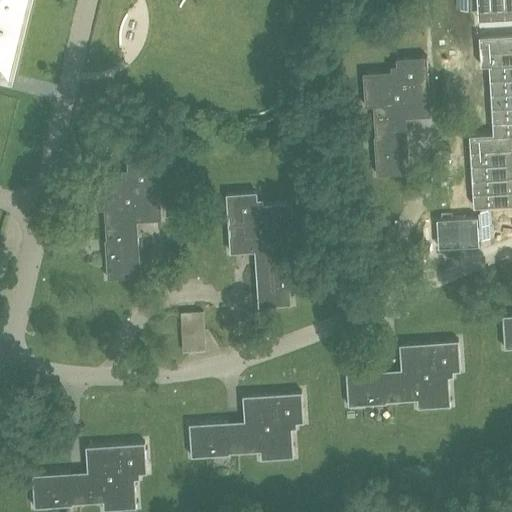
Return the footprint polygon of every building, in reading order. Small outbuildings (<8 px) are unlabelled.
[(0,0),(0,64),(9,67),(25,0),(0,0)] [(511,0),(497,0),(498,9),(511,8),(511,0)] [(505,60),(506,79),(507,127),(497,127),(494,127),(486,128),(487,183),(487,194),(511,193),(511,32),(498,33),(499,60),(505,60)] [(402,116),(430,114),(426,54),(396,56),(396,65),(391,66),(391,69),(362,71),(365,104),(373,104),(375,134),(374,134),(376,173),(409,170),(407,132),(403,132),(402,116)] [(133,219),(162,217),(158,158),(127,160),(127,169),(122,169),(122,173),(94,174),(96,208),(105,207),(107,237),(105,237),(107,276),(141,274),(138,235),(134,235),(133,219)] [(285,232),(293,232),(291,200),(263,202),(263,198),(257,199),(257,189),(226,191),(230,251),(258,249),(259,265),(255,266),(258,304),(291,302),(290,281),(288,263),(287,263),(285,232)] [(476,232),(483,232),(488,231),(486,205),(452,208),(454,234),(475,232),(476,232)] [(145,221),(145,229),(168,228),(167,220),(145,221)] [(202,309),(181,311),(183,349),(204,347),(202,309)] [(511,312),(502,313),(504,346),(511,345),(511,312)] [(451,369),(460,369),(458,338),(399,342),(401,367),(346,370),(348,403),(417,399),(417,406),(450,403),(448,375),(451,375),(451,369)] [(295,421),(304,420),(302,389),(242,393),(244,418),(189,422),(191,455),(260,450),(261,457),(294,455),(292,426),(295,426),(295,421)] [(138,471),(147,471),(145,440),(86,444),(87,468),(32,472),(34,507),(103,501),(103,508),(137,505),(135,477),(138,477),(138,471)]
